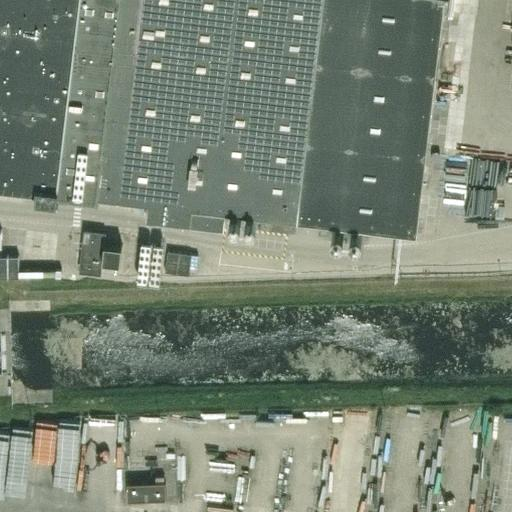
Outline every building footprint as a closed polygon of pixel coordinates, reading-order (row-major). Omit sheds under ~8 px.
[(443,0),(0,0),(0,180),(31,184),(31,190),(56,193),(57,187),(146,198),(144,214),(222,224),(224,208),(415,231),(443,0)] [(106,233),(84,230),(80,272),(101,275),(103,261),(120,263),(122,246),(105,243),(106,233)] [(168,250),(165,272),(189,275),(192,254),(168,250)] [(0,255),(0,276),(19,276),(19,255),(0,255)] [(181,495),(206,496),(206,472),(182,471),(181,495)] [(166,481),(128,482),(128,499),(166,498),(166,481)]
